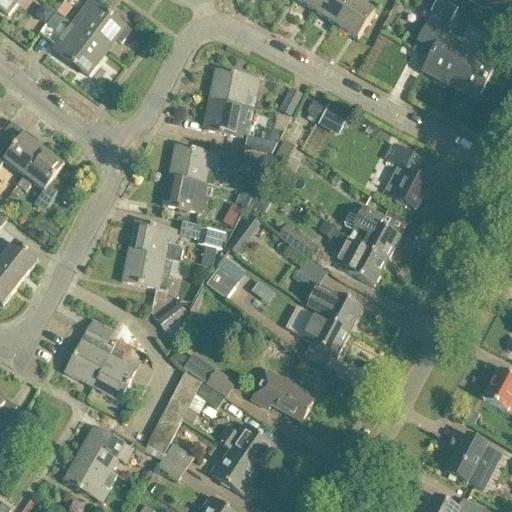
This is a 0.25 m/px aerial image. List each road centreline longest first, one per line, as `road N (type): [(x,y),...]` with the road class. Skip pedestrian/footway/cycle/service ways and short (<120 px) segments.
road 1 (unclassified): [(347,511),(511,203)]
road 2 (residential): [(511,178),(241,36),(206,27)]
road 3 (residential): [(110,152),(104,199),(27,345),(0,350)]
road 4 (residential): [(206,27),(182,47),(143,120),(110,152)]
road 5 (residential): [(110,152),(0,67)]
